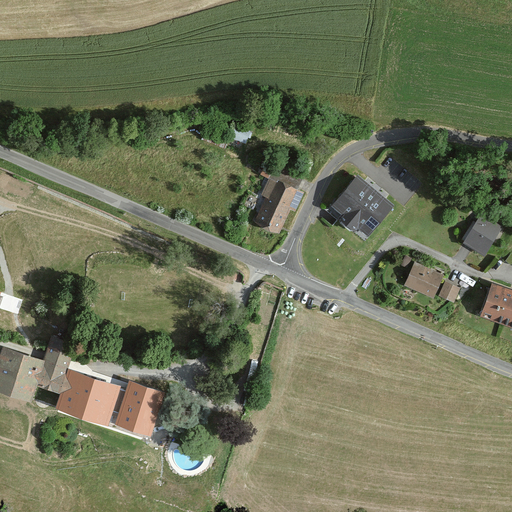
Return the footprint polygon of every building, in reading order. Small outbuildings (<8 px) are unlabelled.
[(237,129),(235,138),(251,141),(252,132),(237,129)] [(308,166),(280,153),(269,175),(298,188),(308,166)] [(394,203),(357,172),(330,205),(368,236),(394,203)] [(251,219),(280,232),(290,208),(296,211),(304,192),(269,177),(251,219)] [(482,213),(464,240),(486,255),(504,227),(482,213)] [(443,275),(414,261),(402,285),(431,300),(443,275)] [(446,280),(439,295),(456,302),(462,287),(446,280)] [(511,287),(492,280),(479,315),(511,326),(511,287)] [(0,345),(0,394),(26,403),(32,386),(57,394),(54,406),(90,418),(94,407),(109,412),(117,387),(67,371),(76,343),(49,334),(41,359),(0,345)] [(164,393),(129,382),(116,425),(151,436),(164,393)]
